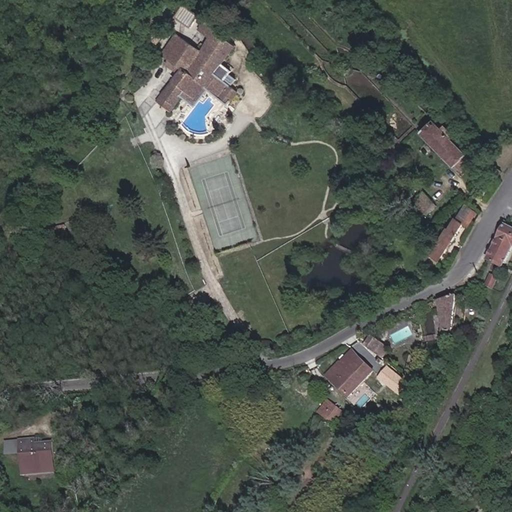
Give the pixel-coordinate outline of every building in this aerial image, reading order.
[(136,14),(145,1),(145,0),(138,0),(130,13),(124,32),(129,33),(136,14)] [(157,15),(165,4),(167,0),(159,0),(152,11),(157,15)] [(164,20),(172,8),(165,4),(157,15),(164,20)] [(191,28),(199,16),(183,6),(175,18),(191,28)] [(167,29),(160,25),(164,20),(157,15),(152,11),(144,22),(148,25),(142,33),(157,43),(167,29)] [(229,75),(232,71),(222,64),(237,46),(204,23),(199,30),(210,38),(202,52),(198,49),(184,68),(183,69),(181,73),(174,82),(157,102),(170,112),(182,96),(185,91),(195,99),(215,73),(224,81),(226,79),(233,84),(236,80),(229,75)] [(169,59),(183,39),(177,35),(163,55),(169,59)] [(184,68),(198,49),(183,39),(169,59),(170,60),(183,69),(184,68)] [(183,69),(170,60),(168,64),(181,73),(183,69)] [(223,95),(231,86),(224,81),(215,73),(195,99),(185,91),(182,96),(196,106),(209,90),(229,105),(231,101),(223,95)] [(231,101),(238,92),(231,86),(223,95),(231,101)] [(474,162),(452,139),(454,137),(445,128),(443,130),(435,122),(423,133),(462,173),(474,162)] [(438,206),(424,192),(415,200),(429,214),(438,206)] [(478,211),(465,203),(454,217),(462,222),(469,226),(478,211)] [(454,217),(425,267),(432,271),(462,222),(454,217)] [(506,268),(511,255),(511,227),(507,225),(503,235),(492,261),(506,268)] [(66,243),(63,227),(51,230),(54,245),(66,243)] [(496,289),(501,279),(495,276),(490,286),(496,289)] [(456,294),(438,299),(444,320),(443,328),(453,330),(456,294)] [(383,358),(390,349),(371,336),(365,346),(383,358)] [(349,398),(374,371),(353,351),(341,363),(340,362),(326,376),(349,398)] [(413,373),(417,358),(411,356),(407,372),(413,373)] [(410,386),(388,368),(380,379),(403,395),(410,386)] [(333,424),(343,412),(328,400),(318,412),(333,424)] [(51,458),(49,443),(43,443),(34,444),(33,439),(6,441),(7,457),(21,456),(22,471),(40,470),(40,465),(52,464),(51,458)] [(56,473),(55,458),(51,458),(52,464),(40,465),(40,470),(22,471),(22,476),(56,473)]
